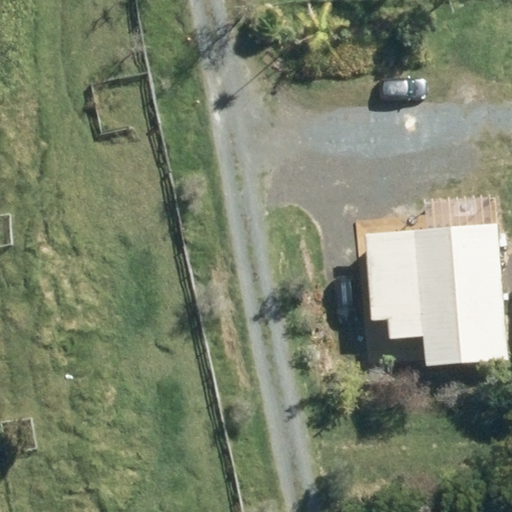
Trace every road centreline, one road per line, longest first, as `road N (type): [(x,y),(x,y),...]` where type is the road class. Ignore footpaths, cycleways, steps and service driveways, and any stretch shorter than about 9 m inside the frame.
road 1 (track): [(215,0),(272,247),(308,511)]
road 2 (track): [(248,142),(415,114),(511,45)]
